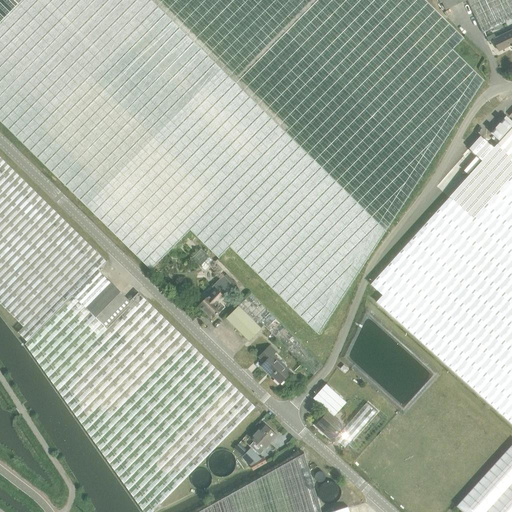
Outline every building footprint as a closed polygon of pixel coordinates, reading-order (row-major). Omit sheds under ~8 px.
[(0,0),(0,22),(18,5),(13,0),(0,0)] [(13,0),(18,5),(0,22),(0,121),(150,270),(190,230),(218,258),(229,247),(318,334),(483,80),(452,50),(463,38),(424,0),(13,0)] [(445,10),(465,0),(438,0),(440,3),(442,2),(445,10)] [(511,0),(466,0),(482,33),(511,18),(511,0)] [(494,34),(486,38),(488,42),(493,40),(498,51),(511,44),(511,30),(496,38),(494,34)] [(511,122),(506,117),(491,132),(499,139),(511,124),(511,122)] [(482,160),(448,197),(449,197),(473,219),(511,175),(511,126),(494,147),(480,136),(469,149),(482,160)] [(139,293),(131,301),(107,327),(87,308),(73,295),(98,270),(106,261),(21,179),(0,158),(0,303),(24,327),(18,333),(26,343),(25,345),(53,383),(101,448),(106,456),(112,464),(111,465),(122,481),(128,489),(143,511),(154,511),(163,503),(255,408),(139,293)] [(511,175),(473,219),(449,197),(370,284),(382,295),(376,302),(511,424),(511,175)] [(216,273),(221,268),(201,248),(191,257),(204,270),(208,265),(216,273)] [(112,283),(98,270),(73,295),(87,308),(107,327),(131,301),(130,300),(112,283)] [(234,286),(236,284),(226,274),(224,276),(234,286)] [(198,298),(202,302),(199,305),(212,318),(223,307),(219,302),(234,287),(223,276),(212,286),(211,285),(198,298)] [(250,293),(225,318),(248,341),(264,326),(313,374),(322,366),(250,293)] [(280,384),(291,372),(273,354),(276,351),(270,345),(258,357),(264,363),(261,366),(268,373),(280,384)] [(348,369),(343,365),(340,369),(344,374),(348,369)] [(326,384),(313,399),(328,412),(333,417),(346,402),(326,384)] [(366,403),(335,439),(345,447),(376,411),(366,403)] [(315,426),(330,439),(343,425),(333,417),(328,412),(315,426)] [(249,445),(253,448),(256,451),(260,447),(263,450),(276,436),(263,423),(250,438),(253,441),(249,445)] [(234,448),(241,454),(247,449),(240,442),(234,448)] [(461,511),(511,511),(511,443),(455,506),(461,511)] [(242,457),(251,466),(254,469),(264,463),(260,460),(250,450),(242,457)] [(321,511),(304,454),(238,491),(199,511),(321,511)] [(230,466),(230,463),(229,461),(228,459),(227,457),(225,456),(223,455),(219,454),(217,454),(214,455),(211,457),(209,458),(208,461),(207,463),(207,465),(207,468),(208,470),(210,474),(213,476),(216,477),(218,477),(220,477),(223,477),(225,475),(226,474),(229,471),(230,468),(230,466)] [(209,482),(208,478),(207,475),(205,474),(203,473),(199,472),(196,472),(194,473),(192,474),(190,476),(189,478),(188,482),(189,485),(191,488),(192,490),(194,491),(198,492),(201,492),(204,491),(205,490),(207,488),(208,486),(209,482)] [(337,494),(337,493),(337,491),(336,489),(334,487),(332,485),(330,484),(328,484),(325,484),(323,485),(321,486),(319,489),(318,491),(318,493),(318,496),(320,500),(323,502),(325,503),(327,503),(330,503),(332,502),(334,501),(336,498),(337,496),(337,494)]
